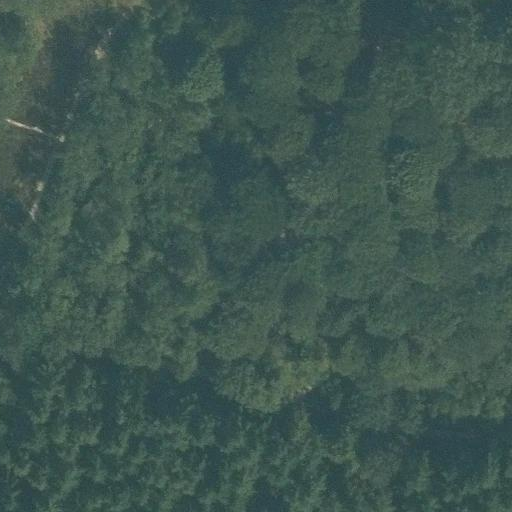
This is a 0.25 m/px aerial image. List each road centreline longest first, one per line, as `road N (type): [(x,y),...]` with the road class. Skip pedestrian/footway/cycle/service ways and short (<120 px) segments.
road 1 (track): [(511,241),(288,388),(0,319)]
road 2 (track): [(235,511),(288,388),(511,420)]
road 3 (track): [(0,283),(35,214),(85,75),(139,0)]
